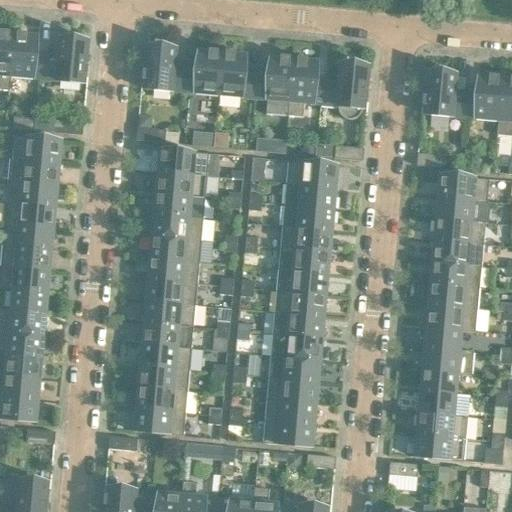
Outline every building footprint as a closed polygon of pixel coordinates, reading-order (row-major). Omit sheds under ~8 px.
[(0,91),(9,92),(11,79),(10,79),(14,36),(0,34),(0,91)] [(37,38),(14,36),(10,79),(11,79),(46,82),(48,56),(36,55),(37,38)] [(60,57),(48,56),(46,82),(82,85),(83,78),(88,79),(89,66),(84,66),(86,42),(62,40),(60,57)] [(147,72),(143,71),(142,84),(146,84),(146,91),(182,94),(184,69),(172,68),(174,50),(150,48),(147,72)] [(197,70),(184,69),(182,94),(218,98),(222,55),(199,53),(197,70)] [(246,57),(222,55),(218,98),(254,101),(256,75),(244,74),(246,57)] [(290,104),(294,61),(270,59),(269,76),(256,75),(254,101),(267,102),(266,116),(288,118),(289,104),(290,104)] [(317,63),(294,61),(290,104),(289,104),(288,118),(303,119),(304,105),(326,107),(329,82),(316,81),(317,63)] [(340,83),(329,82),(326,107),(338,109),(338,110),(338,111),(338,113),(339,114),(339,115),(340,117),(341,118),(343,120),(344,120),(346,121),(347,121),(348,122),(351,122),(354,121),(357,120),(359,118),(360,117),(361,116),(361,115),(362,114),(362,112),(362,111),(363,104),(368,104),(369,92),(364,91),(366,68),(342,66),(340,83)] [(427,97),(423,97),(422,109),(426,109),(426,117),(462,120),(465,94),(452,93),(454,76),(430,74),(427,97)] [(477,95),(465,94),(462,120),(497,123),(502,80),(479,78),(477,95)] [(511,81),(502,80),(497,123),(496,137),(511,138),(511,81)] [(150,131),(152,118),(139,117),(137,129),(150,131)] [(25,119),(24,132),(34,133),(35,120),(25,119)] [(55,122),(54,135),(82,137),(84,125),(55,122)] [(165,145),(166,133),(166,132),(150,131),(137,129),(136,142),(165,145)] [(194,132),(192,147),(213,149),(215,134),(194,132)] [(179,135),(166,133),(165,145),(178,146),(179,135)] [(215,134),(213,149),(227,150),(228,135),(215,134)] [(62,142),(12,138),(10,159),(60,164),(62,142)] [(259,141),(258,153),(269,154),(270,142),(259,141)] [(335,147),(334,160),(362,163),(364,150),(335,147)] [(159,151),(157,173),(207,177),(209,156),(159,151)] [(446,158),(417,155),(416,167),(445,170),(446,158)] [(60,164),(10,159),(8,181),(58,186),(60,164)] [(253,160),(251,182),(263,184),(263,182),(265,161),(253,160)] [(338,167),(288,163),(286,185),(336,189),(338,167)] [(230,180),(243,182),(243,173),(231,172),(230,180)] [(157,173),(156,195),(205,199),(207,177),(157,173)] [(440,177),(438,198),(487,203),(489,181),(440,177)] [(58,186),(8,181),(6,203),(56,207),(58,186)] [(334,211),(336,189),(286,185),(284,206),(334,211)] [(229,194),(228,201),(241,202),(241,195),(229,194)] [(156,195),(154,216),(203,221),(203,219),(205,201),(205,199),(156,195)] [(262,197),(250,195),(249,203),(261,204),(262,197)] [(438,198),(436,220),(485,225),(488,225),(489,204),(487,204),(487,203),(438,198)] [(241,202),(228,201),(227,210),(240,211),(241,202)] [(56,207),(6,203),(4,225),(54,229),(56,207)] [(261,204),(249,203),(248,212),(261,213),(261,204)] [(332,233),(334,211),(284,206),(282,228),(332,233)] [(154,216),(152,238),(201,242),(203,221),(154,216)] [(436,220),(434,242),(483,246),(485,225),(436,220)] [(54,229),(4,225),(2,246),(52,251),(54,229)] [(332,233),(282,228),(280,250),(330,254),(332,233)] [(225,237),(224,245),(237,246),(238,238),(225,237)] [(152,238),(150,260),(199,264),(201,242),(152,238)] [(258,240),(246,238),(245,246),(257,248),(258,240)] [(434,242),(432,263),(481,268),(483,246),(434,242)] [(237,246),(224,245),(223,253),(236,254),(237,246)] [(52,251),(2,246),(0,268),(50,272),(52,251)] [(257,248),(245,246),(244,255),(257,256),(257,248)] [(330,254),(280,250),(278,271),(328,276),(330,254)] [(150,260),(148,281),(197,286),(199,264),(150,260)] [(432,263),(430,285),(479,290),(481,268),(432,263)] [(50,272),(0,268),(0,273),(0,289),(48,294),(50,272)] [(328,276),(278,271),(276,293),(326,298),(328,276)] [(221,280),(220,288),(233,289),(234,281),(221,280)] [(148,281),(146,303),(195,308),(197,286),(148,281)] [(254,283),(242,281),(241,290),(254,291),(254,283)] [(430,285),(428,307),(477,311),(479,290),(430,285)] [(233,289),(220,288),(219,296),(232,297),(233,289)] [(48,294),(0,289),(0,290),(12,292),(10,311),(0,310),(0,311),(46,316),(48,294)] [(254,291),(241,290),(240,298),(253,299),(254,291)] [(326,298),(276,293),(275,315),(324,319),(326,298)] [(146,303),(144,325),(193,329),(195,308),(146,303)] [(511,306),(504,305),(503,314),(511,314),(511,306)] [(428,307),(426,329),(475,333),(477,311),(428,307)] [(46,316),(0,311),(0,333),(44,338),(46,316)] [(511,322),(511,314),(503,314),(496,313),(496,321),(502,322),(511,322)] [(324,319),(275,315),(273,336),(322,341),(324,319)] [(217,323),(216,331),(229,333),(230,324),(217,323)] [(144,325),(142,346),(191,351),(193,329),(144,325)] [(250,326),(238,325),(237,333),(250,334),(250,326)] [(426,329),(424,350),(473,355),(474,353),(460,352),(462,333),(475,334),(475,333),(426,329)] [(229,333),(216,331),(216,340),(228,341),(229,333)] [(44,338),(0,333),(0,355),(42,359),(44,338)] [(250,334),(237,333),(236,341),(249,343),(250,334)] [(322,341),(273,336),(271,358),(320,363),(322,341)] [(142,346),(140,368),(189,373),(191,351),(142,346)] [(511,349),(500,349),(499,357),(511,358),(511,353),(511,349)] [(424,350),(422,372),(471,377),(473,355),(424,350)] [(42,359),(0,355),(0,377),(40,381),(42,359)] [(511,358),(499,357),(498,365),(511,366),(511,358)] [(320,363),(271,358),(269,380),(318,384),(320,363)] [(213,366),(212,375),(225,376),(226,367),(213,366)] [(140,368),(138,390),(187,394),(189,373),(140,368)] [(246,369),(234,368),(233,377),(246,378),(246,369)] [(422,372),(420,394),(456,397),(458,376),(471,378),(471,377),(422,372)] [(225,376),(212,375),(212,383),(224,384),(225,376)] [(40,381),(0,377),(0,399),(38,403),(40,381)] [(246,378),(233,377),(232,384),(245,385),(246,378)] [(318,384),(269,380),(267,402),(316,406),(318,384)] [(138,390),(136,411),(185,416),(187,394),(138,390)] [(496,392),(495,400),(508,402),(508,393),(496,392)] [(420,394),(418,415),(467,420),(469,398),(456,397),(420,394)] [(38,403),(0,399),(0,421),(36,424),(38,403)] [(508,402),(495,400),(494,408),(507,409),(508,402)] [(316,406),(267,402),(265,423),(314,428),(316,406)] [(221,419),(222,410),(200,408),(199,417),(208,418),(221,419)] [(136,411),(134,433),(183,438),(185,416),(136,411)] [(243,412),(230,411),(229,420),(242,421),(243,412)] [(418,415),(416,437),(465,442),(467,420),(418,415)] [(220,427),(221,419),(208,418),(208,426),(220,427)] [(242,421),(229,420),(228,427),(241,428),(242,421)] [(314,428),(265,423),(263,445),(312,449),(314,428)] [(55,433),(27,431),(26,443),(54,446),(55,433)] [(492,435),(491,444),(504,445),(505,436),(492,435)] [(416,437),(414,459),(463,463),(465,442),(416,437)] [(109,438),(108,451),(137,453),(138,441),(109,438)] [(504,445),(491,444),(491,451),(503,452),(504,445)] [(336,459),(307,456),(306,469),(334,471),(336,459)] [(389,464),(388,476),(417,479),(418,466),(389,464)] [(490,473),(481,472),(479,488),(488,489),(490,473)] [(9,481),(0,479),(0,506),(7,507),(9,481)] [(46,484),(9,481),(7,507),(19,508),(18,511),(43,511),(44,503),(49,504),(50,492),(46,491),(46,484)] [(182,497),(180,511),(216,511),(218,500),(196,498),(197,484),(183,483),(182,483),(181,497),(182,497)] [(218,500),(216,511),(252,511),(255,489),(255,487),(233,485),(231,501),(218,500)] [(255,489),(252,511),(288,511),(289,506),(284,506),(268,504),(269,491),(255,489)] [(104,496),(103,509),(108,509),(107,511),(144,511),(146,493),(109,490),(109,497),(104,496)] [(146,493),(144,511),(180,511),(182,497),(181,497),(146,493)]
